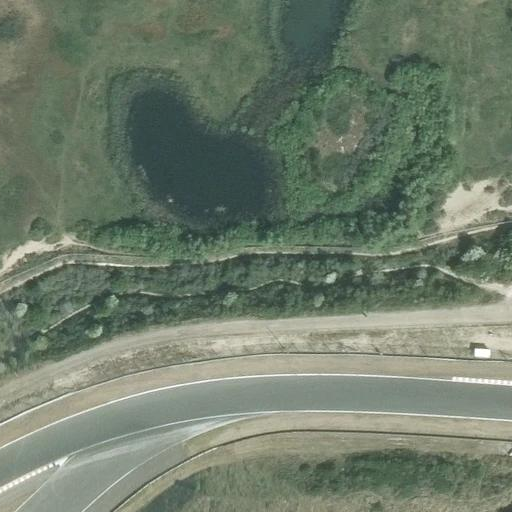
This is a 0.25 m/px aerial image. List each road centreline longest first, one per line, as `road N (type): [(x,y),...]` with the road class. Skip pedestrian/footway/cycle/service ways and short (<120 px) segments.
road 1 (track): [(511,317),(193,332),(90,357),(0,394)]
road 2 (unknown): [(0,473),(83,431),(158,412),(81,468),(39,511)]
